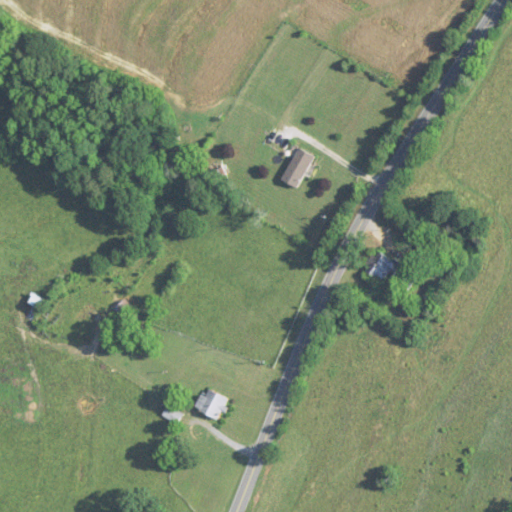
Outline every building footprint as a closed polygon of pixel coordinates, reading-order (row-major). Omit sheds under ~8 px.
[(298,189),(317,157),(302,148),(283,180),(298,189)] [(386,279),(390,273),(396,277),(403,266),(378,250),(367,266),(386,279)] [(112,322),(130,331),(135,322),(141,326),(147,315),(124,302),(112,322)] [(198,409),(220,420),(230,399),(209,388),(198,409)] [(178,425),(184,415),(170,406),(164,417),(178,425)]
